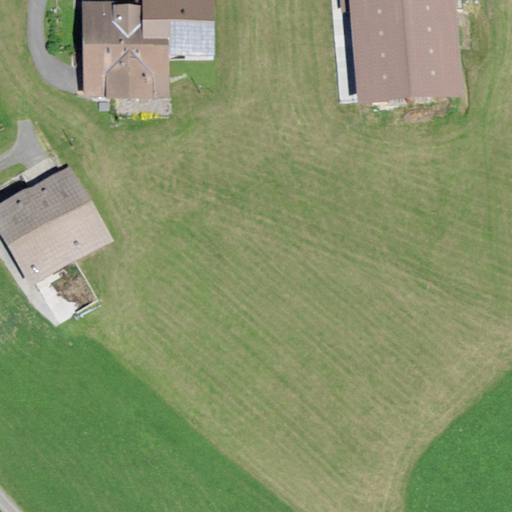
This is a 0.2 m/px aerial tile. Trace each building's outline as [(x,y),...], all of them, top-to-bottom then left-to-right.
[(443,13),(463,11),(462,0),(343,0),(345,13),(363,12),(371,101),(450,95),(443,13)] [(149,52),(161,53),(210,51),(209,33),(201,33),(200,2),(148,3),(149,52)] [(96,53),(149,52),(148,3),(138,3),(138,8),(96,9),(96,53)] [(162,98),(161,53),(149,52),(96,53),(97,98),(162,98)] [(101,238),(52,155),(49,157),(23,172),(39,199),(0,222),(0,224),(33,279),(72,256),(101,238)]
